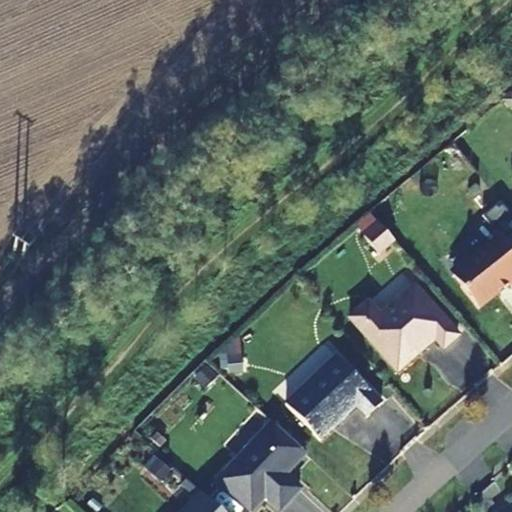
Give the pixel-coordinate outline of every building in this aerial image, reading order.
[(358,224),(377,248),(389,239),(369,215),(358,224)] [(511,289),(511,251),(500,237),(471,260),(469,258),(453,271),(452,278),(478,311),(509,286),(511,290),(511,289)] [(458,337),(414,288),(380,317),(368,303),(350,320),(397,374),(435,341),(443,351),(458,337)] [(366,418),(381,404),(336,357),(285,406),(319,442),(356,408),(366,418)] [(305,454),(272,424),(218,482),(250,511),(251,511),(265,498),(280,511),(300,490),(284,477),(305,454)] [(219,511),(201,494),(184,511),(219,511)]
